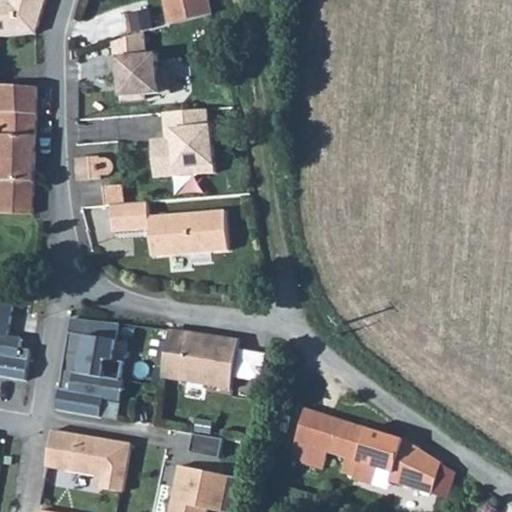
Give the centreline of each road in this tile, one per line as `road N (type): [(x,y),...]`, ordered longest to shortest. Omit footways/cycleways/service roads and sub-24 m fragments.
road 1 (residential): [(84,277),(105,298),(258,323),(311,344),(511,481)]
road 2 (track): [(235,0),(252,56),(286,267),(311,344)]
road 3 (residential): [(70,0),(53,44),(58,211),(72,264),(84,277)]
road 4 (residential): [(84,277),(65,302),(38,409),(23,418),(0,414)]
